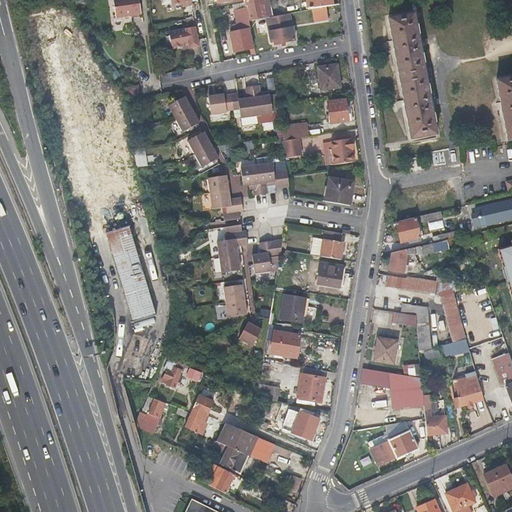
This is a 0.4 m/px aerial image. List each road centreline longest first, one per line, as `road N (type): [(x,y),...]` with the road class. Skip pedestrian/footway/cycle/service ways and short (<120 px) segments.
road 1 (unknown): [(246,511),(138,461),(113,375),(120,321),(81,173)]
road 2 (motorway): [(110,511),(0,213)]
road 3 (residential): [(313,511),(341,425),(373,225)]
road 4 (motorway): [(56,268),(59,246),(0,17)]
road 5 (motorway): [(132,511),(56,268)]
road 6 (residential): [(332,511),(511,430)]
road 7 (residential): [(357,44),(168,84)]
road 8 (motorway): [(0,342),(57,511)]
road 9 (residential): [(377,186),(357,44)]
road 10 (unknown): [(503,434),(463,303)]
road 11 (motorway): [(56,268),(0,143)]
road 12 (residential): [(511,166),(377,186)]
road 13 (residential): [(373,225),(286,212),(254,216)]
